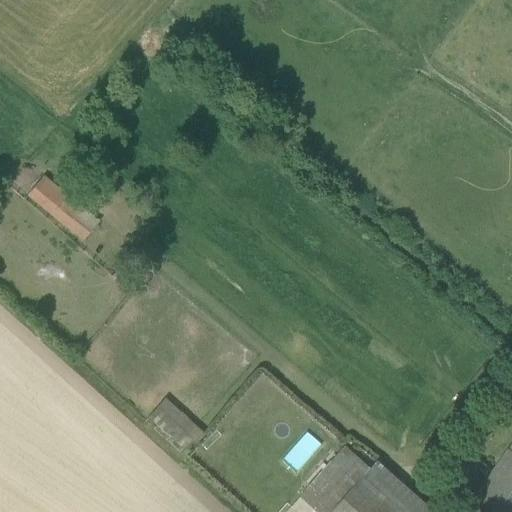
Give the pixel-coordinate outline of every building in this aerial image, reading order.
[(84,242),(101,221),(44,175),(28,196),(84,242)] [(184,450),(202,430),(166,397),(148,417),(184,450)] [(315,511),(434,511),(427,505),(421,511),(420,511),(346,446),(300,498),(315,511)] [(259,508),(267,496),(258,490),(267,478),(229,451),(212,475),(259,508)] [(511,511),(511,454),(507,451),(472,499),(490,511),(511,511)]
